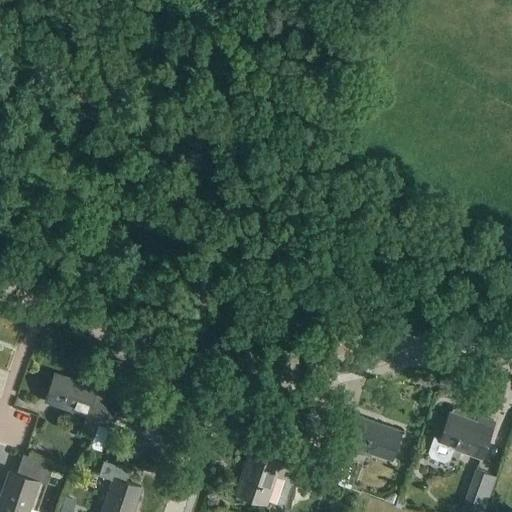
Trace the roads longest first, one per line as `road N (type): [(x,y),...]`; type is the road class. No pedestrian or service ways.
road 1 (residential): [(207,386),(511,329)]
road 2 (residential): [(207,386),(41,302)]
road 3 (residential): [(173,511),(207,386)]
road 4 (residential): [(0,424),(41,302)]
